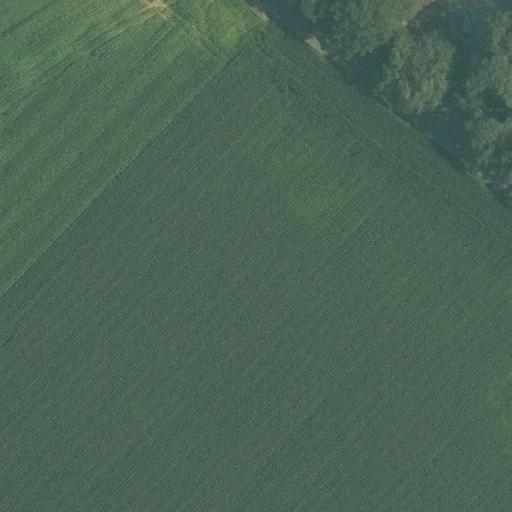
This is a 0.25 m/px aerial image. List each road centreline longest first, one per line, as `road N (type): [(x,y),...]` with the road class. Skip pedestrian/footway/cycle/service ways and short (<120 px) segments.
road 1 (unclassified): [(511,180),(286,0)]
road 2 (unknown): [(511,28),(488,35),(454,133)]
